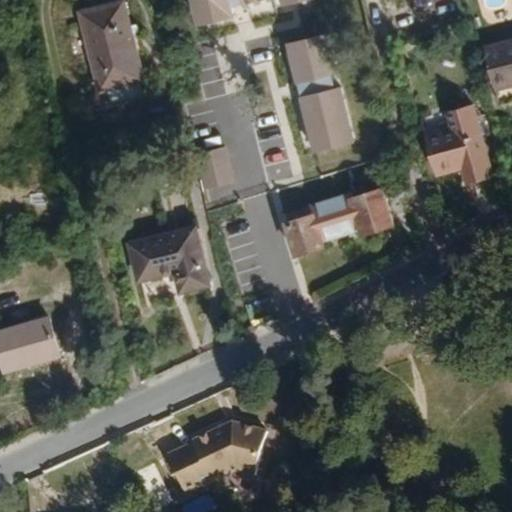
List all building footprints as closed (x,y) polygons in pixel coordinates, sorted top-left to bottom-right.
[(140,73),(119,0),(104,0),(77,8),(98,85),(140,73)] [(187,0),(194,27),(308,0),(187,0)] [(338,72),(328,32),(284,43),(295,83),(338,72)] [(511,48),(489,55),(499,94),(511,91),(511,48)] [(342,85),(299,95),(313,150),(355,140),(342,85)] [(494,182),(475,111),(451,118),(455,133),(433,139),(445,182),(464,176),(470,190),(494,182)] [(235,182),(225,146),(195,153),(204,190),(235,182)] [(385,162),(390,179),(403,177),(398,158),(385,162)] [(397,206),(409,202),(403,177),(390,179),(397,206)] [(393,228),(384,191),(351,199),(350,195),(309,206),(311,215),(288,221),(296,254),(321,248),(320,241),(361,229),(363,237),(393,228)] [(203,281),(187,229),(126,249),(137,281),(172,271),(177,290),(203,281)] [(59,356),(49,318),(0,330),(0,357),(3,369),(59,356)] [(258,471),(264,426),(230,421),(192,441),(193,444),(170,457),(190,494),(238,468),(258,471)]
